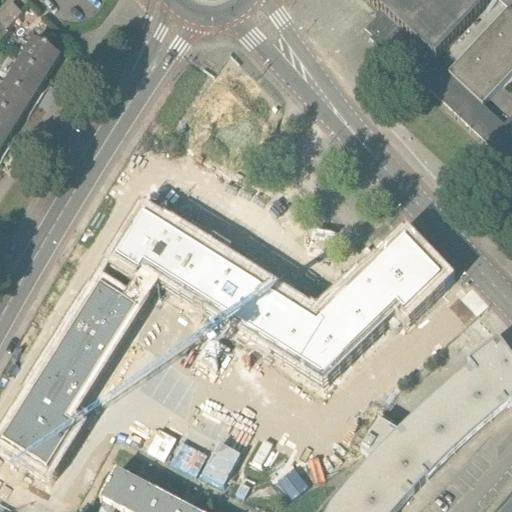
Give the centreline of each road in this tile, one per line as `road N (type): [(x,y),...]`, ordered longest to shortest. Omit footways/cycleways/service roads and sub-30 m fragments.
road 1 (tertiary): [(511,303),(243,4)]
road 2 (tertiary): [(0,321),(189,11)]
road 3 (unknown): [(45,511),(102,412),(120,403),(233,465),(227,499)]
